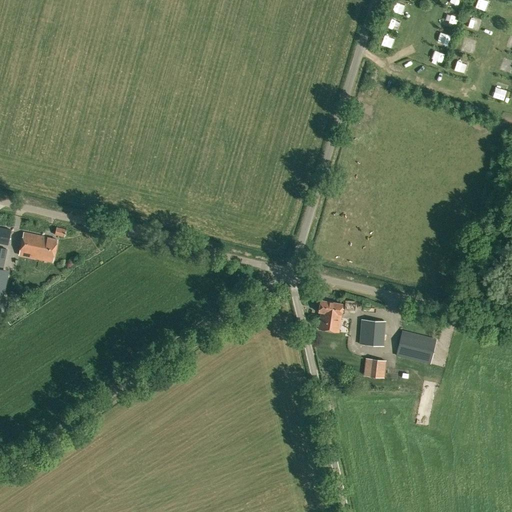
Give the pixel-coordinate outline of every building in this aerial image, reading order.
[(0,243),(8,245),(11,230),(0,227),(0,243)] [(66,229),(56,227),(55,234),(65,236),(66,229)] [(53,262),(58,240),(24,232),(19,255),(53,262)] [(3,298),(9,271),(2,270),(7,249),(0,247),(0,312),(5,313),(6,299),(3,298)] [(338,332),(342,304),(320,300),(318,312),(321,312),(319,329),(338,332)] [(355,311),(355,301),(345,300),(344,310),(347,310),(347,313),(350,313),(350,311),(355,311)] [(389,347),(390,322),(362,320),(360,344),(389,347)] [(430,363),(436,339),(402,331),(396,355),(430,363)] [(385,361),(372,360),(371,376),(384,377),(385,361)]
